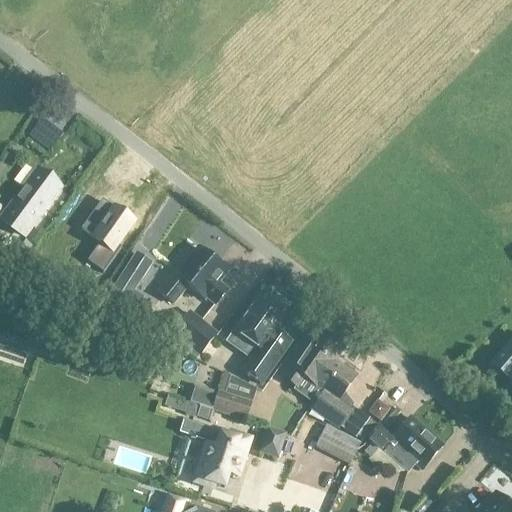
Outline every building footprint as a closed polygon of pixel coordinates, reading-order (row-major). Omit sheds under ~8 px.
[(128,197),(149,209),(169,176),(148,164),(128,197)] [(1,221),(24,238),(60,190),(36,172),(1,221)] [(120,215),(102,202),(83,229),(82,229),(81,231),(100,244),(86,263),(103,275),(121,249),(116,245),(132,224),(121,216),(122,215),(120,214),(120,215)] [(25,258),(13,249),(5,260),(18,269),(25,258)] [(198,250),(178,274),(174,271),(155,294),(173,308),(188,288),(204,301),(205,299),(215,306),(226,292),(217,285),(226,273),(198,250)] [(106,297),(131,313),(141,298),(131,292),(150,264),(135,254),(106,297)] [(234,334),(254,348),(250,353),(255,356),(243,374),(260,387),(290,344),(276,334),(286,319),(282,316),(284,313),(267,301),(265,304),(260,301),(250,316),(248,314),(234,334)] [(217,336),(189,313),(171,335),(198,358),(217,336)] [(316,388),(333,364),(342,351),(317,334),(285,380),(311,398),(318,389),(316,388)] [(511,360),(499,376),(511,387),(511,360)] [(316,388),(318,389),(324,393),(312,411),(339,429),(356,440),(369,420),(352,408),(350,411),(339,403),(355,379),(353,377),(353,372),(345,366),(341,368),(339,367),(338,368),(333,364),(316,388)] [(251,404),(224,395),(230,378),(224,375),(210,411),(212,412),(245,423),(251,404)] [(157,398),(202,407),(208,382),(183,377),(180,390),(160,386),(157,398)] [(368,441),(382,453),(408,475),(415,467),(421,472),(443,447),(410,419),(393,440),(379,428),(368,441)] [(218,444),(209,442),(212,432),(183,422),(179,436),(189,439),(189,442),(195,444),(195,441),(204,444),(203,448),(206,449),(194,484),(213,491),(214,487),(222,490),(227,477),(237,480),(249,443),(230,437),(229,440),(220,438),(218,444)] [(360,444),(325,426),(313,449),(348,467),(360,444)] [(259,455),(278,461),(287,436),(267,430),(259,455)] [(485,511),(511,511),(511,509),(499,497),(485,511)] [(203,511),(184,506),(185,503),(167,498),(162,511),(203,511)]
